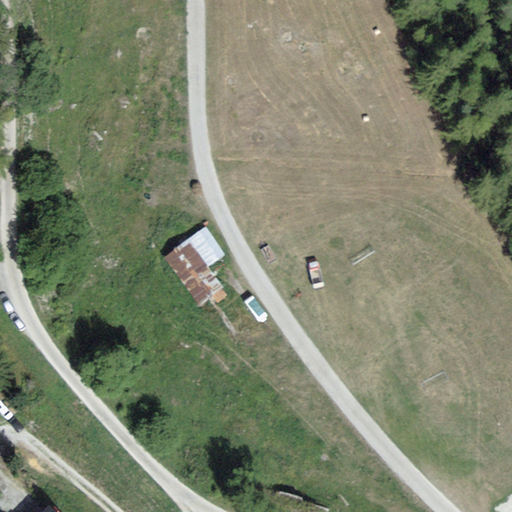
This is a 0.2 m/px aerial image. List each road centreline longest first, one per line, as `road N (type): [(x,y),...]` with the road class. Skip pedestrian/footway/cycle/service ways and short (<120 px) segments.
road 1 (residential): [(192,0),(199,161),(215,207),(276,315),(379,449),(439,511)]
road 2 (residential): [(207,511),(181,499),(113,429),(25,319),(3,230),(8,101),(0,1)]
